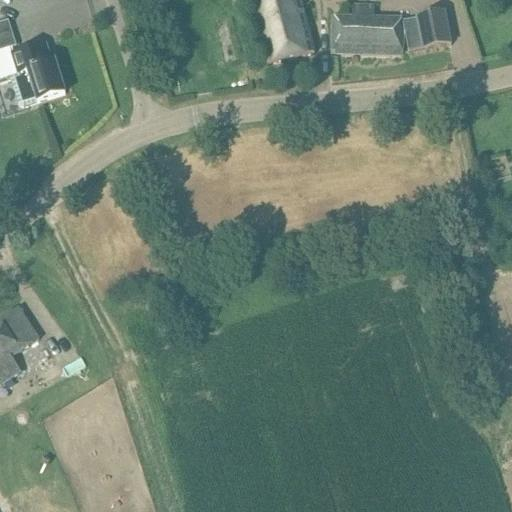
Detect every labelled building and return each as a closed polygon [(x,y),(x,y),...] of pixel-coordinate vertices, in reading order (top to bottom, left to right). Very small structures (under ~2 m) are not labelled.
[(299,0),(250,0),(268,67),(314,56),(299,0)] [(333,19),(332,55),(403,58),(404,29),(409,54),(424,51),(450,47),(443,15),(402,23),(402,22),(370,20),(371,8),(352,7),(352,20),(333,19)] [(0,24),(0,52),(10,50),(2,24),(0,24)] [(16,77),(12,82),(20,107),(25,109),(38,105),(65,96),(55,64),(51,65),(45,46),(12,56),(19,76),(16,77)] [(18,310),(0,322),(0,386),(22,372),(12,358),(38,341),(18,310)]
